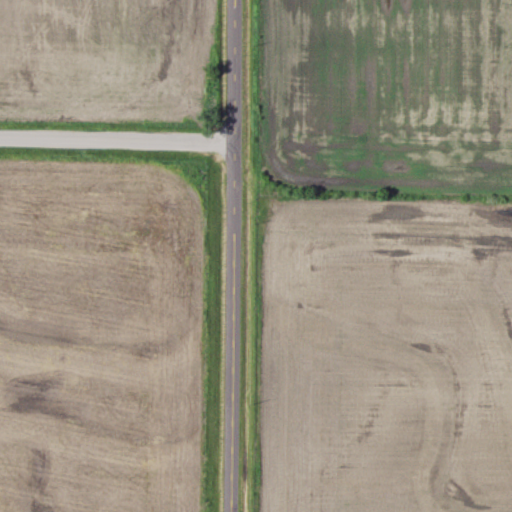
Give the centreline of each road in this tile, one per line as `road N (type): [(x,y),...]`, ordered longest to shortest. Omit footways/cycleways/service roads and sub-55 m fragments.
road 1 (tertiary): [(222,511),(224,161)]
road 2 (residential): [(0,139),(86,141),(224,161)]
road 3 (tertiary): [(225,0),(224,161)]
